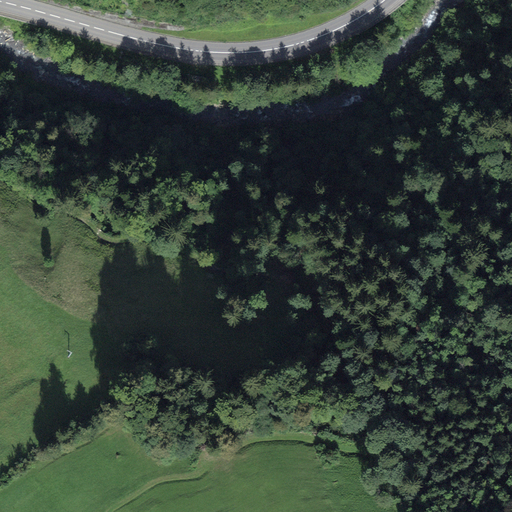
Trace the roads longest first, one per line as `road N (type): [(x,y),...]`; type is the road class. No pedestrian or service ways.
road 1 (primary): [(0,1),(169,46),(236,52),(313,38),(384,0)]
road 2 (track): [(382,458),(309,439),(256,439),(197,474),(157,480),(108,511)]
road 3 (track): [(0,173),(103,238),(150,237),(201,259)]
